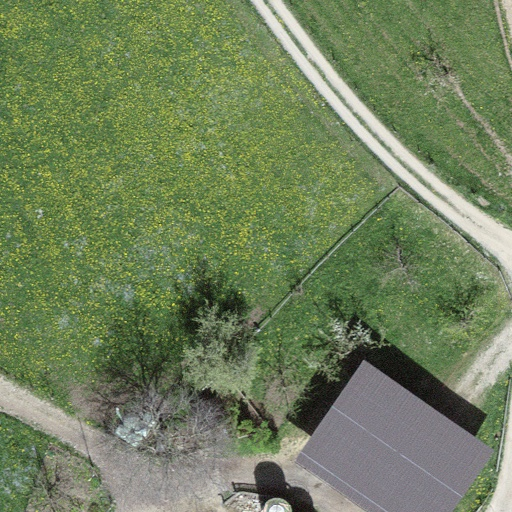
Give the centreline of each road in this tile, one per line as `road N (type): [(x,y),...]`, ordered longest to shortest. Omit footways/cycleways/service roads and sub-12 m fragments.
road 1 (track): [(0,398),(137,471),(286,478),(342,511)]
road 2 (track): [(264,0),(319,82),(371,138),(511,246)]
